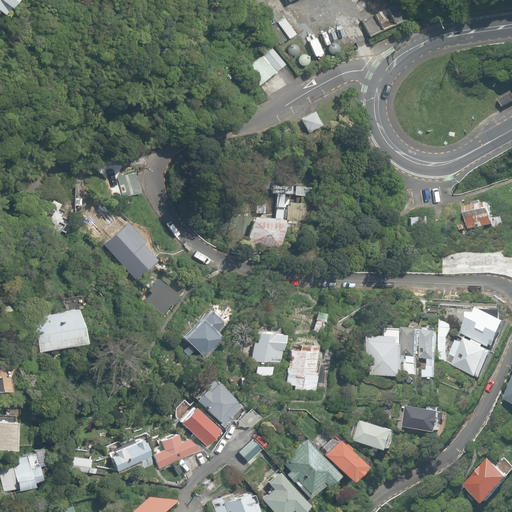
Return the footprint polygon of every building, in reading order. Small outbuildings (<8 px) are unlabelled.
[(0,0),(0,14),(1,15),(12,0),(0,0)] [(364,0),(363,2),(377,16),(389,4),(384,0),(364,0)] [(262,55),(275,71),(284,64),(271,48),(262,55)] [(243,70),(257,86),(274,72),(260,56),(243,70)] [(499,98),(504,108),(511,103),(511,93),(511,92),(499,98)] [(298,120),(307,133),(321,124),(313,111),(298,120)] [(132,172),(115,177),(122,198),(139,193),(132,172)] [(250,189),(266,190),(268,176),(251,174),(250,189)] [(200,180),(193,186),(216,213),(223,207),(200,180)] [(1,200),(24,213),(27,207),(23,205),(27,197),(8,187),(1,200)] [(289,203),(285,203),(283,237),(294,238),(294,232),(308,233),(309,226),(311,226),(312,221),(317,221),(318,202),(307,202),(308,197),(310,197),(311,188),(293,187),(292,195),(299,195),(299,200),(289,199),(289,203)] [(41,228),(52,234),(58,222),(56,221),(62,210),(55,206),(56,203),(48,198),(42,209),(44,211),(40,219),(45,221),(41,228)] [(463,206),(468,230),(490,226),(491,230),(503,228),(501,217),(492,219),(488,201),(463,206)] [(244,247),(246,215),(219,213),(218,245),(244,247)] [(246,245),(277,247),(280,219),(248,216),(246,245)] [(409,218),(410,230),(426,228),(424,216),(409,218)] [(116,248),(135,273),(158,257),(144,239),(150,234),(139,220),(130,228),(124,219),(100,237),(111,252),(116,248)] [(126,265),(117,257),(110,266),(119,273),(126,265)] [(140,273),(132,286),(143,294),(152,281),(140,273)] [(141,303),(161,318),(179,294),(157,278),(150,288),(151,289),(141,303)] [(0,301),(0,307),(3,311),(8,307),(2,300),(0,301)] [(29,317),(38,352),(82,341),(73,306),(29,317)] [(495,348),(511,322),(511,321),(501,317),(502,315),(482,306),(472,313),(463,334),(495,348)] [(184,338),(204,357),(221,338),(213,331),(222,322),(211,311),(184,338)] [(311,334),(321,335),(324,321),(325,314),(316,312),(314,319),(311,334)] [(366,375),(403,378),(403,375),(416,376),(421,329),(404,327),(403,344),(399,344),(400,338),(370,335),(366,375)] [(445,363),(447,336),(439,336),(439,331),(424,330),(422,358),(428,359),(427,370),(423,370),(423,376),(434,377),(435,362),(445,363)] [(249,360),(279,362),(280,351),(281,351),(282,332),(255,331),(255,342),(250,342),(249,360)] [(447,361),(480,378),(493,351),(466,338),(464,343),(457,340),(447,361)] [(294,389),(315,391),(316,375),(316,372),(314,372),(316,345),(298,343),(297,350),(288,350),(286,384),(294,385),(294,389)] [(181,351),(187,357),(194,351),(188,344),(181,351)] [(273,366),(256,366),(256,376),(272,377),(273,366)] [(0,390),(7,390),(10,387),(8,375),(11,368),(0,368),(0,390)] [(217,423),(222,428),(231,417),(240,406),(235,402),(237,400),(211,378),(193,400),(218,421),(217,423)] [(177,422),(205,447),(220,429),(193,405),(177,422)] [(405,426),(439,432),(443,411),(408,405),(405,426)] [(235,426),(248,427),(258,416),(247,406),(235,420),(235,426)] [(0,449),(14,450),(14,421),(0,420),(0,449)] [(352,440),(391,451),(397,430),(363,420),(362,422),(358,420),(352,440)] [(320,454),(347,479),(361,463),(345,449),(348,446),(333,431),(319,447),(323,451),(320,454)] [(152,453),(158,468),(199,451),(186,438),(178,441),(175,433),(158,440),(161,449),(152,453)] [(109,456),(115,471),(140,460),(143,468),(153,464),(149,455),(151,454),(146,442),(144,443),(141,436),(131,440),(130,438),(118,444),(119,447),(112,450),(114,454),(109,456)] [(237,451),(246,461),(260,447),(251,438),(237,451)] [(284,474),(307,498),(323,484),(324,485),(336,474),(303,438),(279,461),(288,470),(284,474)] [(0,459),(0,479),(3,492),(17,488),(17,489),(32,485),(31,482),(42,480),(39,468),(46,466),(41,448),(0,459)] [(70,469),(87,472),(95,473),(96,468),(90,467),(91,459),(70,455),(70,469)] [(464,484),(486,504),(510,476),(488,456),(464,484)] [(260,499),(271,511),(299,511),(308,505),(279,471),(266,482),(271,488),(260,499)] [(209,502),(213,511),(257,511),(254,503),(256,503),(252,494),(248,495),(247,492),(222,501),(220,498),(209,502)] [(131,511),(164,511),(175,503),(147,498),(131,511)]
